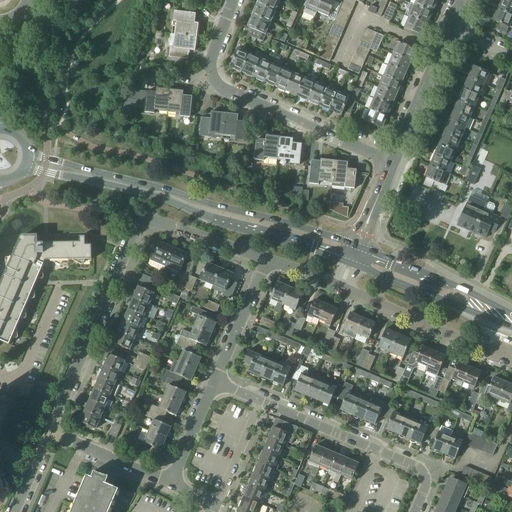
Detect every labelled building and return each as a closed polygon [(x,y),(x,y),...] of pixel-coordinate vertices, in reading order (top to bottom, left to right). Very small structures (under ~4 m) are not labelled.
[(280,2),(275,0),(259,0),(258,5),(276,13),(280,2)] [(309,0),(306,7),(303,14),(314,18),(317,12),(322,0),(309,0)] [(322,0),(317,12),(329,17),(328,19),(334,22),(337,15),(343,2),(336,0),(322,0)] [(429,0),(416,0),(414,6),(432,14),(437,3),(429,0)] [(511,3),(504,0),(501,0),(498,10),(511,15),(511,3)] [(341,8),(351,13),(353,7),(343,3),(341,8)] [(406,11),(404,15),(407,16),(427,25),(432,14),(414,6),(408,3),(405,9),(406,11)] [(276,13),(258,5),(253,16),(271,24),(276,13)] [(371,6),(370,7),(368,12),(375,15),(378,9),(371,6)] [(379,6),(378,9),(375,15),(381,18),(385,8),(379,6)] [(338,14),(349,18),(351,13),(341,8),(338,14)] [(395,11),(388,8),(383,19),(390,22),(395,11)] [(511,15),(498,10),(493,21),(511,28),(511,15)] [(175,12),(173,21),(177,22),(175,35),(196,37),(198,24),(192,23),(193,14),(175,12)] [(336,19),(347,24),(349,18),(338,14),(336,19)] [(248,27),(250,28),(261,34),(266,36),(266,35),(271,24),(253,16),(248,27)] [(409,17),(404,28),(422,36),(427,25),(407,16),(409,17)] [(334,25),(344,29),(347,24),(336,19),(334,25)] [(331,30),(342,35),(344,29),(334,25),(331,30)] [(250,28),(247,35),(258,40),(261,34),(250,28)] [(366,29),(363,36),(374,41),(377,34),(366,29)] [(329,36),(339,40),(342,35),(331,30),(329,36)] [(377,34),(374,41),(372,46),(379,49),(384,37),(377,34)] [(170,47),(169,57),(171,57),(170,65),(183,66),(184,59),(188,59),(189,50),(195,51),(196,37),(175,35),(173,48),(170,47)] [(327,41),(337,46),(339,40),(329,36),(327,41)] [(374,41),(363,36),(361,42),(371,47),(372,46),(374,41)] [(301,49),(304,42),(299,40),(296,48),(301,49)] [(324,46),(335,51),(337,46),(327,41),(324,46)] [(371,47),(361,42),(358,47),(369,52),(370,50),(371,47)] [(416,51),(398,43),(393,55),(411,63),(416,51)] [(335,51),(324,46),(322,52),(332,56),(335,51)] [(356,53),(366,58),(369,52),(358,47),(356,53)] [(238,49),(231,67),(242,72),(250,54),(238,49)] [(303,53),(296,50),(293,55),(300,58),(301,58),(303,53)] [(320,57),(330,62),(332,56),(322,52),(320,57)] [(353,58),(364,63),(366,58),(356,53),(353,58)] [(260,59),(250,54),(242,72),(253,77),(261,59),(260,59)] [(264,82),(272,64),(273,60),(262,55),(260,59),(261,59),(253,77),(264,82)] [(388,66),(406,74),(411,63),(393,55),(388,66)] [(351,64),(362,68),(364,63),(353,58),(351,64)] [(275,87),(283,69),(272,64),(264,82),(275,87)] [(348,70),(359,75),(362,68),(351,64),(348,70)] [(384,77),(401,85),(406,74),(388,66),(384,77)] [(490,74),(473,66),(468,78),(485,85),(490,74)] [(286,91),(294,74),(283,69),(275,87),(286,91)] [(297,96),(305,78),(294,74),(286,91),(297,96)] [(379,88),(396,96),(401,85),(384,77),(379,88)] [(308,101),(316,83),(305,78),(297,96),(308,101)] [(485,85),(468,78),(463,89),(480,96),(485,85)] [(495,90),(497,90),(501,92),(506,81),(500,78),(495,90)] [(319,106),(327,88),(316,83),(308,101),(319,106)] [(330,111),(338,93),(327,88),(319,106),(330,111)] [(374,99),(392,107),(396,96),(379,88),(374,99)] [(500,102),(506,105),(507,101),(511,103),(511,88),(510,93),(505,90),(500,102)] [(155,110),(167,112),(170,90),(156,89),(156,93),(146,92),(144,113),(154,114),(155,110)] [(480,96),(463,89),(459,99),(476,106),(480,96)] [(190,118),(192,97),(183,96),(183,92),(170,90),(167,112),(180,113),(180,117),(190,118)] [(501,92),(497,90),(492,101),(496,103),(501,92)] [(349,98),(338,93),(330,111),(341,116),(343,111),(348,101),(349,98)] [(369,110),(387,118),(392,107),(374,99),(369,110)] [(476,106),(459,99),(454,111),(471,118),(476,106)] [(343,111),(350,114),(355,104),(348,101),(343,111)] [(496,103),(492,101),(487,112),(492,113),(496,103)] [(364,121),(382,128),(387,118),(369,110),(364,121)] [(471,118),(454,111),(449,121),(466,129),(471,118)] [(492,113),(487,112),(483,123),(487,125),(492,113)] [(211,119),(203,118),(201,137),(210,138),(210,134),(223,136),(225,114),(212,113),(211,119)] [(223,136),(236,137),(236,141),(245,142),(247,123),(238,122),(239,116),(225,114),(223,136)] [(466,129),(449,121),(444,133),(461,140),(466,129)] [(487,125),(483,123),(478,134),(482,136),(487,125)] [(461,140),(444,133),(440,143),(456,151),(461,140)] [(482,136),(478,134),(473,145),(477,147),(482,136)] [(256,142),(254,160),(264,161),(264,164),(277,165),(277,160),(279,138),(266,137),(265,143),(256,142)] [(279,138),(277,160),(290,161),(290,164),(300,165),(302,147),(292,146),(293,140),(279,138)] [(456,151),(440,143),(435,155),(452,162),(456,151)] [(477,147),(473,145),(468,156),(473,158),(477,147)] [(452,162),(435,155),(430,166),(451,175),(447,173),(452,162)] [(473,158),(468,156),(463,167),(468,169),(473,158)] [(311,165),(309,184),(319,185),(332,187),(332,183),(335,162),(321,160),(321,166),(311,165)] [(332,183),(332,187),(345,188),(355,189),(357,170),(348,169),(348,163),(335,162),(332,183)] [(425,177),(433,181),(431,186),(445,192),(448,187),(446,186),(451,175),(430,166),(425,177)] [(472,166),(465,182),(473,185),(480,169),(472,166)] [(429,192),(426,199),(440,205),(443,198),(429,192)] [(458,218),(456,222),(457,224),(457,226),(474,233),(484,209),(486,204),(470,196),(466,204),(461,217),(458,218)] [(511,204),(507,202),(500,216),(507,219),(511,207),(511,204)] [(484,209),(474,233),(475,234),(476,236),(479,238),(482,237),(485,238),(488,231),(494,234),(500,219),(492,215),(495,207),(494,204),(490,203),(486,204),(484,209)] [(80,243),(38,244),(37,236),(23,236),(22,236),(22,237),(21,237),(20,238),(12,258),(11,258),(7,258),(6,259),(6,260),(6,261),(6,270),(7,270),(0,285),(0,341),(9,345),(44,265),(48,265),(48,261),(92,260),(91,246),(85,246),(85,237),(79,237),(80,243)] [(153,253),(150,261),(160,265),(167,268),(169,263),(175,249),(161,243),(156,255),(153,253)] [(169,263),(167,268),(180,274),(183,268),(188,255),(175,249),(169,263)] [(209,263),(201,281),(214,287),(222,269),(209,263)] [(226,292),(234,275),(222,269),(214,287),(226,292)] [(190,276),(185,273),(177,290),(183,293),(184,289),(190,276)] [(141,282),(158,289),(161,283),(144,275),(141,282)] [(191,293),(197,280),(190,276),(184,289),(191,293)] [(269,300),(278,303),(274,312),(279,314),(283,306),(282,305),(289,287),(277,282),(269,300)] [(154,294),(138,287),(133,299),(149,306),(150,305),(154,294)] [(282,305),(283,306),(295,311),(302,293),(289,287),(282,305)] [(165,300),(177,305),(180,298),(168,293),(165,300)] [(128,309),(144,316),(144,318),(149,320),(154,307),(150,305),(149,306),(133,299),(128,309)] [(307,317),(312,319),(312,318),(319,320),(326,303),(320,301),(319,302),(314,300),(307,317)] [(220,307),(207,301),(204,308),(217,314),(220,307)] [(319,320),(325,323),(324,325),(330,327),(337,310),(332,308),(332,306),(326,303),(319,320)] [(193,308),(191,313),(199,317),(194,328),(212,336),(217,324),(216,324),(218,320),(209,316),(210,315),(193,308)] [(144,316),(128,309),(124,320),(140,327),(144,318),(144,316)] [(173,315),(165,312),(163,317),(171,320),(173,315)] [(350,314),(343,328),(356,334),(362,319),(350,314)] [(299,317),(295,325),(293,329),(299,332),(305,319),(299,317)] [(259,324),(272,330),(274,324),(262,318),(259,324)] [(368,339),(374,325),(362,319),(356,334),(368,339)] [(140,327),(124,320),(119,332),(135,339),(140,327)] [(295,325),(289,322),(283,335),(289,338),(293,329),(295,325)] [(180,336),(178,341),(195,349),(197,343),(207,347),(212,336),(194,328),(191,335),(182,331),(180,336)] [(256,333),(272,340),(272,339),(274,340),(276,335),(258,328),(256,333)] [(386,329),(378,348),(390,353),(398,335),(386,329)] [(335,332),(329,330),(324,342),(329,344),(333,337),(335,332)] [(114,343),(130,350),(135,339),(119,332),(114,343)] [(276,335),(274,340),(286,345),(288,340),(276,335)] [(402,358),(410,340),(398,335),(390,353),(402,358)] [(333,337),(329,344),(326,353),(332,356),(339,340),(333,337)] [(288,340),(286,345),(299,350),(301,345),(288,340)] [(178,341),(175,347),(184,351),(179,362),(197,370),(202,358),(192,354),(195,349),(178,341)] [(408,364),(402,377),(409,379),(413,370),(419,367),(426,370),(427,368),(434,351),(428,348),(428,350),(423,347),(419,354),(413,352),(408,364)] [(321,360),(323,355),(311,350),(309,355),(321,360)] [(369,353),(362,350),(355,365),(362,368),(368,355),(369,353)] [(248,351),(243,363),(250,366),(248,372),(259,376),(266,359),(248,351)] [(426,370),(425,371),(436,376),(445,357),(440,355),(441,353),(434,351),(427,368),(426,370)] [(150,357),(139,353),(136,359),(147,364),(150,357)] [(125,361),(109,354),(104,366),(120,373),(125,361)] [(323,355),(321,360),(332,364),(334,359),(323,355)] [(373,357),(368,355),(362,368),(367,371),(373,357)] [(133,366),(145,371),(147,364),(136,359),(133,366)] [(266,359),(259,376),(270,381),(278,364),(266,359)] [(334,359),(332,364),(350,372),(352,367),(334,359)] [(166,370),(163,376),(180,383),(183,378),(192,382),(197,370),(179,362),(175,360),(170,372),(166,370)] [(451,380),(456,382),(457,381),(463,383),(471,366),(464,363),(463,364),(459,362),(451,380)] [(278,364),(270,381),(282,386),(286,377),(292,379),(297,368),(291,366),(290,369),(278,364)] [(120,373),(104,366),(99,378),(115,385),(115,384),(120,373)] [(297,368),(292,379),(298,382),(294,391),(305,396),(313,378),(308,376),(308,369),(301,366),(300,370),(297,368)] [(463,383),(469,386),(469,387),(474,390),(475,388),(482,372),(476,370),(477,369),(471,366),(463,383)] [(398,367),(392,381),(399,384),(404,370),(398,367)] [(367,379),(369,374),(357,370),(355,375),(367,379)] [(369,374),(367,379),(377,384),(379,379),(369,374)] [(163,376),(161,382),(169,385),(163,397),(181,405),(186,393),(177,389),(180,383),(163,376)] [(437,377),(431,389),(437,392),(443,379),(437,377)] [(478,398),(475,404),(482,407),(484,401),(485,399),(496,404),(498,400),(498,399),(505,383),(501,381),(501,379),(496,377),(495,379),(493,378),(490,386),(484,383),(479,395),(478,398)] [(94,389),(110,395),(116,398),(121,386),(115,384),(115,385),(99,378),(94,389)] [(313,378),(305,396),(316,401),(324,383),(313,378)] [(379,379),(377,384),(390,389),(392,384),(379,379)] [(449,382),(443,379),(437,392),(443,394),(449,382)] [(505,383),(498,399),(498,400),(510,405),(508,411),(511,412),(511,384),(507,382),(507,383),(505,383)] [(324,383),(316,401),(328,406),(332,396),(338,399),(343,388),(337,385),(336,388),(324,383)] [(343,388),(338,399),(344,401),(340,410),(351,415),(359,398),(350,394),(353,387),(345,383),(343,388)] [(110,395),(94,389),(89,400),(105,407),(110,395)] [(124,394),(134,398),(136,393),(127,389),(124,394)] [(413,399),(415,394),(405,390),(403,395),(413,399)] [(472,392),(464,411),(471,414),(475,404),(478,398),(479,395),(472,392)] [(415,394),(413,399),(424,403),(426,398),(415,394)] [(151,405),(148,411),(164,418),(167,412),(176,416),(181,405),(163,397),(159,408),(151,405)] [(359,398),(351,415),(362,420),(369,402),(359,398)] [(369,402),(362,420),(374,425),(378,415),(384,418),(389,407),(383,405),(384,403),(372,398),(370,403),(369,402)] [(426,398),(424,403),(436,408),(438,404),(426,398)] [(105,407),(89,400),(85,411),(101,418),(105,407)] [(122,406),(129,409),(131,404),(124,401),(122,406)] [(458,418),(460,413),(444,406),(442,411),(458,418)] [(389,407),(384,418),(389,420),(385,430),(398,435),(405,417),(393,412),(394,409),(389,407)] [(101,418),(85,411),(80,422),(96,429),(101,418)] [(148,411),(146,416),(154,419),(148,431),(166,439),(171,427),(162,423),(164,418),(148,411)] [(117,418),(125,421),(127,415),(119,412),(117,418)] [(460,413),(458,418),(470,423),(473,418),(460,413)] [(416,422),(408,439),(411,440),(420,444),(422,440),(424,435),(430,437),(435,426),(438,419),(432,417),(430,421),(418,416),(416,422)] [(405,417),(398,435),(408,439),(416,422),(405,417)] [(273,428),(268,440),(269,440),(284,446),(287,447),(289,443),(292,444),(295,437),(294,436),(298,428),(284,422),(280,431),(273,428)] [(109,435),(110,436),(116,438),(121,426),(114,423),(109,435)] [(435,426),(430,437),(435,440),(431,449),(443,454),(448,440),(450,436),(452,431),(441,426),(440,429),(435,426)] [(134,440),(132,445),(149,452),(152,446),(161,451),(166,440),(166,439),(148,431),(144,440),(143,443),(138,440),(135,439),(134,440)] [(468,433),(465,440),(463,444),(469,446),(474,436),(468,433)] [(448,440),(443,454),(455,459),(458,460),(463,447),(460,445),(462,441),(461,440),(450,436),(448,440)] [(474,449),(478,440),(479,439),(479,438),(474,436),(469,446),(474,449)] [(479,439),(478,440),(474,449),(480,451),(485,440),(479,438),(479,439)] [(268,440),(263,451),(279,458),(282,459),(284,454),(282,453),(284,446),(269,440),(268,440)] [(485,440),(480,451),(486,453),(490,443),(485,440)] [(491,456),(496,445),(490,443),(486,453),(491,456)] [(305,454),(308,446),(303,444),(300,451),(305,454)] [(308,464),(314,467),(311,475),(315,477),(320,466),(326,451),(315,446),(308,464)] [(143,458),(146,451),(140,449),(137,455),(143,458)] [(263,451),(258,463),(275,469),(277,471),(279,466),(277,464),(279,458),(263,451)] [(330,471),(337,455),(326,451),(320,466),(330,471)] [(335,476),(336,476),(334,482),(338,483),(341,475),(347,460),(337,455),(330,471),(336,473),(335,476)] [(341,475),(352,479),(358,464),(347,460),(341,475)] [(258,463),(254,474),(270,481),(272,482),(274,477),(272,476),(275,469),(258,463)] [(466,479),(470,469),(465,467),(461,477),(466,479)] [(470,469),(466,479),(471,482),(476,471),(470,469)] [(476,471),(471,482),(477,484),(481,473),(476,471)] [(481,473),(477,484),(482,487),(487,476),(481,473)] [(109,511),(119,490),(113,488),(105,484),(107,480),(107,479),(107,478),(103,477),(95,474),(94,474),(93,479),(87,476),(85,480),(74,505),(71,511),(109,511)] [(254,474),(249,485),(265,492),(267,493),(269,489),(272,482),(270,481),(254,474)] [(297,479),(295,486),(301,488),(305,478),(299,476),(297,479)] [(487,476),(482,487),(488,489),(493,478),(487,476)] [(508,488),(511,490),(511,482),(497,476),(494,482),(508,488)] [(446,490),(460,496),(460,497),(464,499),(469,487),(465,485),(465,484),(451,478),(446,490)] [(313,484),(311,487),(310,492),(316,494),(317,492),(321,494),(323,488),(313,484)] [(507,490),(494,484),(491,490),(511,498),(511,490),(508,488),(507,490)] [(249,485),(244,497),(260,504),(263,505),(265,500),(262,499),(265,492),(249,485)] [(285,487),(282,495),(289,498),(293,490),(289,489),(285,487)] [(460,496),(446,490),(441,501),(455,507),(460,497),(460,496)] [(333,492),(331,498),(342,503),(344,497),(333,492)] [(482,492),(477,503),(479,504),(481,505),(486,494),(482,492)] [(244,497),(239,509),(245,511),(259,511),(260,511),(263,505),(260,504),(244,497)] [(453,511),(455,507),(441,501),(436,511),(453,511)] [(477,503),(474,502),(469,511),(475,511),(479,504),(477,503)]
